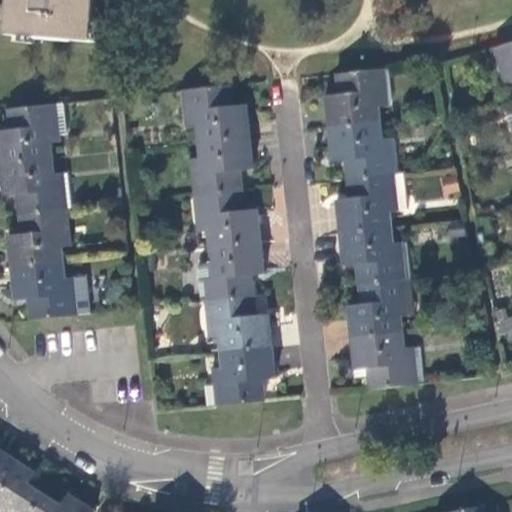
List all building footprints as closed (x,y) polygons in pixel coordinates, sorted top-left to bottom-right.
[(9,0),(7,34),(94,42),(97,0),(9,0)] [(511,40),(498,45),(508,82),(511,80),(511,40)] [(386,104),(383,67),(335,72),(337,92),(324,93),(327,125),(379,120),(378,105),(386,104)] [(232,101),(231,82),(182,87),(186,122),(188,122),(189,124),(195,124),(196,139),(249,134),(246,100),(232,101)] [(56,100),(8,105),(9,127),(0,127),(0,150),(1,160),(52,154),(51,140),(56,140),(56,135),(60,135),(56,100)] [(381,135),(379,120),(327,125),(330,157),(343,156),(345,176),(394,171),(391,134),(381,135)] [(252,165),(249,134),(196,139),(198,154),(192,154),(195,190),(241,186),(240,166),(252,165)] [(53,168),(52,154),(1,160),(3,192),(16,191),(18,208),(63,203),(67,203),(63,167),(53,168)] [(455,169),(439,172),(444,195),(460,192),(455,169)] [(401,170),(394,171),(345,176),(346,194),(334,195),(337,228),(388,223),(387,209),(404,207),(401,170)] [(243,204),(241,186),(195,190),(198,226),(205,225),(206,242),(259,237),(256,203),(243,204)] [(63,203),(18,208),(19,227),(7,228),(10,261),(62,256),(61,241),(66,241),(63,203)] [(355,278),(400,274),(397,237),(390,237),(388,223),(337,228),(340,260),(353,259),(355,278)] [(400,274),(408,273),(405,236),(397,237),(400,274)] [(262,269),(259,237),(206,242),(208,256),(199,257),(199,262),(196,263),(199,295),(206,294),(252,290),(250,270),(262,269)] [(26,292),(28,312),(72,308),(69,269),(63,270),(62,256),(10,261),(12,293),(26,292)] [(400,274),(403,312),(411,312),(408,273),(400,274)] [(347,331),(400,326),(398,313),(403,312),(400,274),(355,278),(357,298),(344,299),(347,331)] [(252,290),(206,294),(209,330),(215,329),(216,345),(269,340),(266,306),(253,307),(252,290)] [(511,315),(511,313),(493,318),(497,330),(511,325),(511,315)] [(364,384),(408,380),(408,375),(412,375),(409,346),(405,346),(405,343),(401,343),(400,326),(347,331),(350,367),(363,366),(364,384)] [(269,340),(216,345),(218,361),(212,362),(216,400),(261,395),(259,372),(272,371),(269,340)] [(0,463),(10,448),(0,441),(0,463)] [(10,448),(0,463),(0,510),(2,511),(28,511),(45,485),(29,475),(35,464),(10,448)] [(61,495),(45,485),(28,511),(89,511),(95,504),(95,503),(68,485),(61,495)] [(482,511),(481,503),(438,511),(482,511)]
